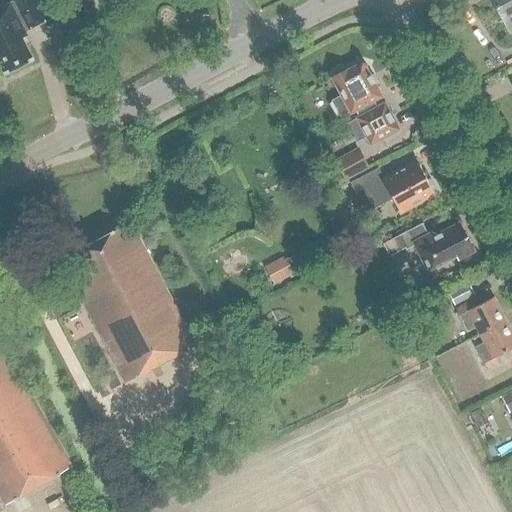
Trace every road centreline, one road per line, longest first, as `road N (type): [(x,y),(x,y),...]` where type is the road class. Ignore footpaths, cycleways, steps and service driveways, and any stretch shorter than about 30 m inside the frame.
road 1 (tertiary): [(0,174),(343,0)]
road 2 (unclassified): [(511,222),(393,0)]
